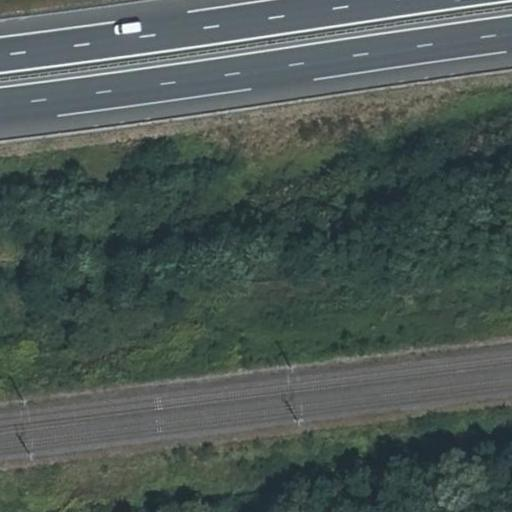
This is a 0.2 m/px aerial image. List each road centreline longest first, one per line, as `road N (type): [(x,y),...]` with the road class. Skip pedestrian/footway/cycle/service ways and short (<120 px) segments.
road 1 (motorway): [(0,105),(511,33)]
road 2 (motorway): [(370,0),(0,52)]
